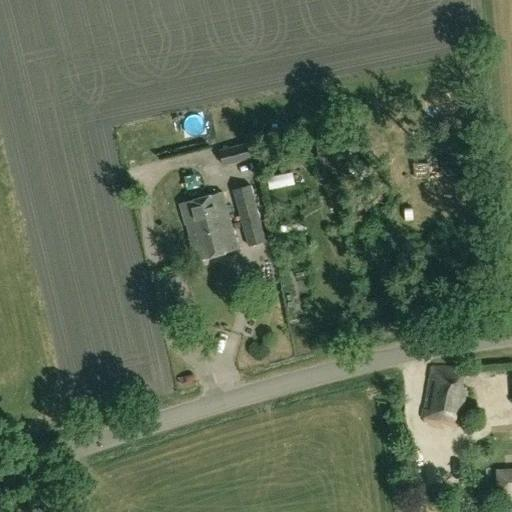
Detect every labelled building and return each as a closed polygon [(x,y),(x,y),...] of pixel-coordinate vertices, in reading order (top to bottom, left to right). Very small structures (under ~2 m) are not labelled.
[(223,167),(254,159),(250,143),(219,151),(223,167)] [(265,245),(249,188),(232,193),(248,249),(265,245)] [(190,238),(231,226),(222,193),(179,206),(186,227),(187,226),(190,238)] [(190,238),(189,238),(196,263),(239,250),(231,226),(190,238)] [(179,277),(168,279),(171,295),(182,292),(179,277)] [(458,423),(466,387),(461,386),(463,376),(432,368),(421,414),(458,423)]
